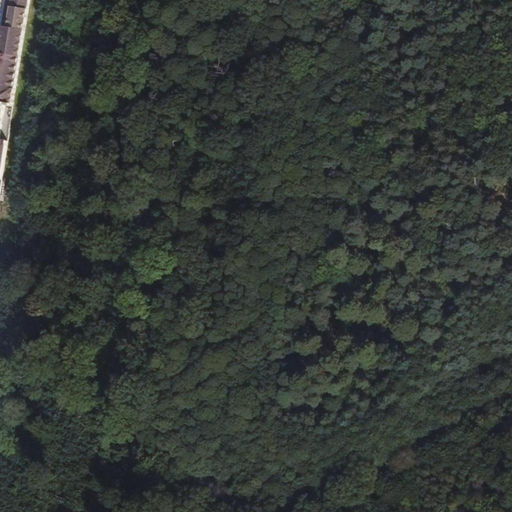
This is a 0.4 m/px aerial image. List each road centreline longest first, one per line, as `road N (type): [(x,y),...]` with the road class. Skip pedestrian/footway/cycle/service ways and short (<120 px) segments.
road 1 (track): [(127,511),(119,0)]
road 2 (track): [(276,511),(511,395)]
